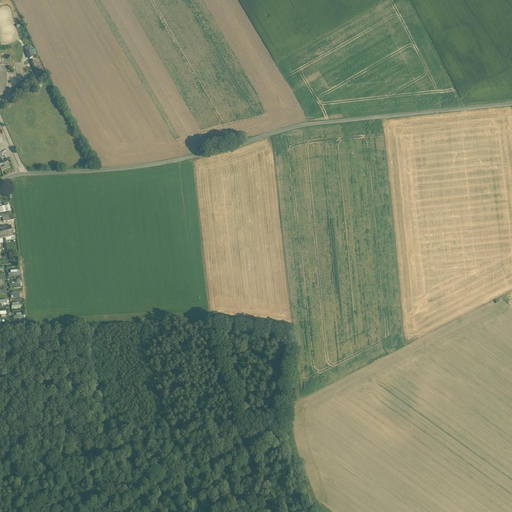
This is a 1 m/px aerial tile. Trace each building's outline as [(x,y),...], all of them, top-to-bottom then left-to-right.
[(32,62),(36,73),(37,73),(40,72),(36,61),(32,62)] [(24,88),(24,89),(35,82),(31,77),(21,84),(24,88)] [(0,161),(0,167),(1,171),(10,167),(6,159),(4,160),(0,161)] [(1,208),(10,206),(9,203),(0,205),(0,211),(0,213),(2,213),(1,208)] [(7,221),(8,221),(15,220),(13,214),(2,217),(4,222),(7,221)] [(0,239),(14,236),(11,226),(5,227),(4,226),(1,227),(2,228),(0,228),(0,239)]
